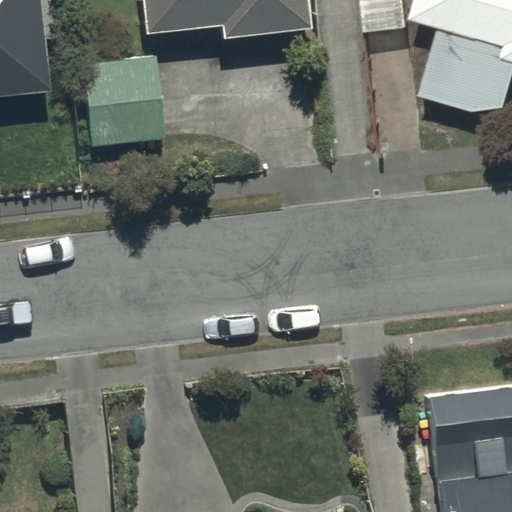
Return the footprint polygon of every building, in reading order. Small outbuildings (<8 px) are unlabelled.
[(0,0),(0,86),(46,82),(38,0),(0,0)] [(139,0),(142,24),(219,16),(220,29),(309,20),(306,0),(139,0)] [(406,0),(364,0),(367,22),(378,21),(379,28),(401,26),(399,15),(408,15),(406,0)] [(511,0),(414,0),(413,3),(444,13),(422,85),(502,110),(511,77),(511,0)] [(152,49),(81,56),(90,140),(161,133),(152,49)] [(511,511),(511,386),(428,397),(441,511),(511,511)]
